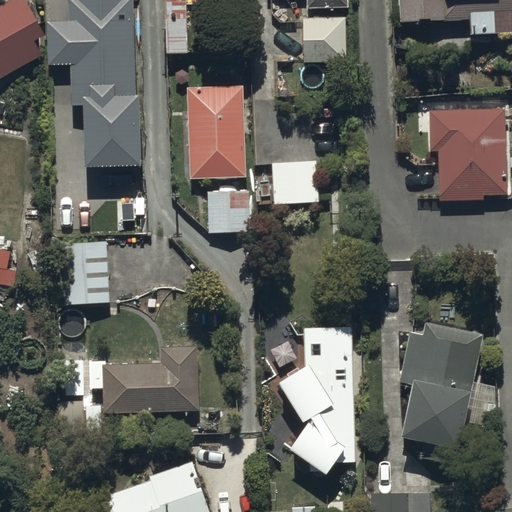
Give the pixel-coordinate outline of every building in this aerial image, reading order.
[(13,0),(0,8),(0,85),(46,59),(36,42),(46,36),(24,0),(13,0)] [(70,0),(71,22),(47,23),(49,66),(70,65),(72,105),(83,105),(85,167),(142,165),(139,94),(136,94),(132,0),(70,0)] [(187,0),(165,0),(168,59),(190,58),(187,0)] [(350,14),(349,0),(310,0),(311,15),(350,14)] [(511,0),(398,0),(399,20),(468,18),(468,32),(511,30),(511,0)] [(348,67),(346,21),(301,22),(302,30),(271,31),(272,63),(305,62),(305,68),(348,67)] [(244,88),(187,90),(190,184),(247,182),(244,88)] [(507,199),(507,112),(430,112),(431,156),(440,156),(441,204),(485,204),(485,200),(507,199)] [(281,164),(273,165),(274,209),(321,208),(319,164),(310,165),(310,160),(281,161),(281,164)] [(108,169),(56,170),(57,243),(65,243),(65,310),(111,310),(111,234),(95,235),(95,190),(109,190),(108,169)] [(251,189),(207,191),(209,238),(252,237),(251,189)] [(475,385),(485,338),(427,325),(424,337),(411,335),(400,388),(414,391),(402,447),(434,453),(431,466),(447,469),(449,457),(460,460),(467,425),(485,429),(494,389),(475,385)] [(358,467),(353,330),(307,332),(307,376),(282,391),(309,432),(291,456),(311,470),(312,478),(322,478),(331,485),(343,468),(358,467)] [(163,367),(105,369),(106,418),(201,415),(199,351),(163,352),(163,367)] [(85,403),(59,404),(60,441),(86,440),(85,403)] [(211,511),(194,465),(86,505),(88,511),(211,511)] [(431,511),(431,495),(370,495),(369,511),(431,511)]
